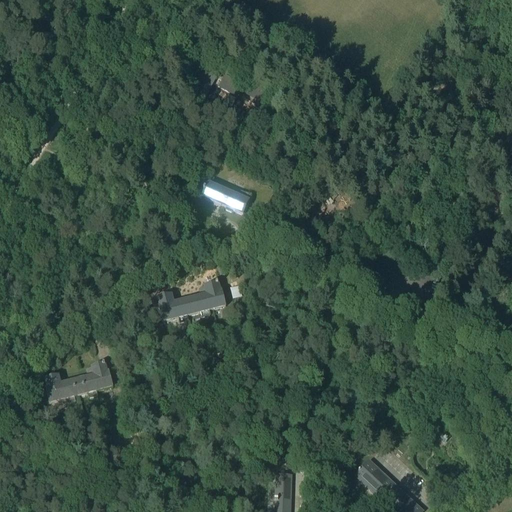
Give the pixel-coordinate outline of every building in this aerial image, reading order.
[(251,89),(248,95),(258,100),(261,95),(251,89)] [(208,186),(202,199),(226,209),(225,211),(231,214),(232,212),(241,216),(243,217),(251,198),(240,193),(240,194),(238,199),(208,186)] [(306,214),(296,232),(318,244),(327,225),(306,214)] [(172,297),(158,301),(160,309),(158,309),(162,325),(179,320),(180,324),(188,322),(187,318),(201,315),(202,318),(210,317),(209,313),(226,309),(222,293),(220,294),(218,286),(203,289),(200,290),(200,293),(202,299),(179,304),(177,299),(176,296),(172,297)] [(239,287),(230,290),(233,301),(238,299),(242,298),(239,287)] [(59,378),(45,382),(47,390),(46,391),(47,396),(50,406),(67,401),(68,405),(75,403),(74,399),(89,396),(90,399),(97,397),(96,394),(113,389),(109,373),(107,374),(105,366),(91,370),(87,371),(87,374),(89,380),(66,386),(64,380),(64,377),(59,378)] [(40,398),(31,400),(34,411),(43,409),(40,398)] [(444,444),(449,439),(441,432),(436,437),(444,444)] [(390,511),(420,511),(369,464),(355,478),(390,511)] [(286,478),(286,474),(281,474),(281,478),(277,477),(276,485),(275,485),(275,491),(276,491),(275,511),(289,511),(291,478),(286,478)]
